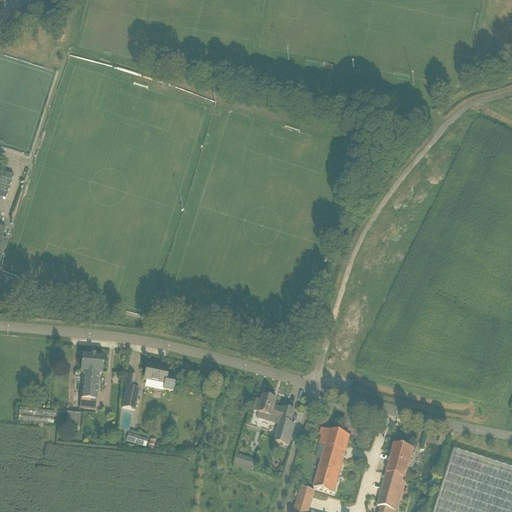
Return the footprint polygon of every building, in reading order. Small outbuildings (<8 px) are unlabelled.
[(1,173),(0,175),(0,198),(5,200),(13,177),(1,173)] [(88,411),(96,412),(96,410),(97,402),(99,376),(102,376),(103,358),(82,356),(81,374),(83,374),(81,401),(80,409),(89,410),(88,411)] [(168,371),(147,367),(144,381),(164,385),(163,390),(172,392),(175,379),(167,378),(168,371)] [(133,390),(135,378),(127,376),(124,388),(125,389),(121,410),(135,412),(139,391),(133,390)] [(275,443),(288,447),(294,426),(291,425),(294,412),(285,409),(284,412),(274,409),(276,401),(264,397),(262,403),(257,401),(254,413),(259,414),(257,419),(272,424),(273,420),(281,422),(275,443)] [(53,414),(36,415),(37,423),(54,422),(53,414)] [(65,427),(79,429),(80,416),(67,415),(65,427)] [(326,448),(314,489),(333,495),(349,438),(324,430),(319,446),(326,448)] [(128,438),(127,443),(145,446),(146,441),(128,438)] [(147,450),(153,451),(156,442),(150,441),(147,450)] [(405,480),(414,450),(394,445),(386,475),(405,480)] [(511,511),(511,469),(454,451),(434,511),(511,511)] [(234,465),(245,468),(248,459),(237,456),(234,465)] [(381,509),(380,511),(396,511),(405,480),(386,475),(377,508),(381,509)] [(299,495),(312,499),(314,493),(301,489),(299,495)]
